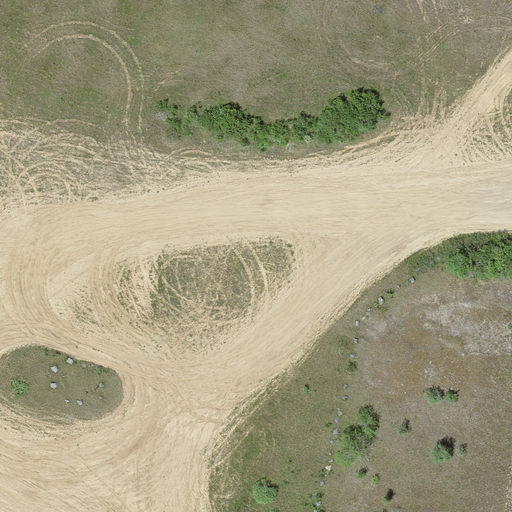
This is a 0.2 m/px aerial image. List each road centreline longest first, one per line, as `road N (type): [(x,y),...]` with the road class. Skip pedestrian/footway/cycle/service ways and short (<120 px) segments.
road 1 (track): [(0,247),(407,188),(511,194)]
road 2 (track): [(407,188),(208,376),(161,475),(169,511)]
road 3 (track): [(407,188),(511,62)]
